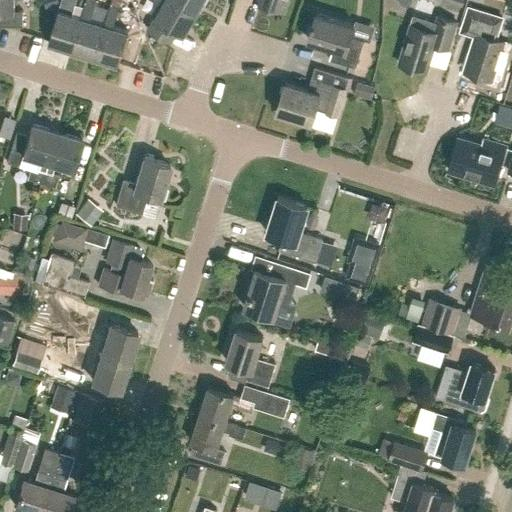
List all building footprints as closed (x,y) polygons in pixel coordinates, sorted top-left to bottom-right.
[(0,0),(0,24),(23,25),(23,10),(15,10),(15,0),(0,0)] [(82,15),(81,15),(84,6),(76,4),(77,0),(61,0),(48,42),(72,49),(82,15)] [(105,23),(104,22),(91,18),(96,0),(86,0),(84,6),(81,15),(82,15),(72,49),(95,56),(105,23)] [(173,0),(155,0),(161,3),(148,26),(149,30),(170,41),(176,30),(185,34),(197,13),(173,0)] [(173,0),(197,13),(204,0),(173,0)] [(254,0),(285,10),(287,0),(254,0)] [(105,23),(95,56),(118,63),(129,29),(114,25),(119,7),(110,4),(104,22),(105,23)] [(492,79),(505,40),(496,37),(502,17),(469,6),(461,30),(475,34),(464,67),(469,69),(468,71),(492,79)] [(356,66),(364,39),(351,35),(354,23),(316,11),(308,38),(333,46),(329,58),(356,66)] [(457,21),(438,15),(436,21),(413,14),(399,62),(427,70),(435,43),(448,48),(457,21)] [(338,115),(346,88),(349,76),(316,66),(309,89),(286,82),(277,110),(311,121),(316,106),(327,110),(327,111),(338,115)] [(355,78),(351,91),(369,95),(372,83),(355,78)] [(41,181),(57,129),(32,122),(28,134),(16,130),(7,161),(20,165),(23,153),(41,158),(38,167),(31,165),(28,177),(41,181)] [(57,129),(41,181),(55,185),(58,173),(51,171),(54,162),(73,168),(82,137),(57,129)] [(494,183),(506,145),(485,138),(482,148),(457,140),(448,169),(494,183)] [(160,196),(170,163),(144,155),(135,182),(123,179),(116,203),(142,211),(147,193),(160,196)] [(316,260),(323,237),(300,230),(308,205),(278,196),(267,232),(283,237),(279,248),(316,260)] [(85,200),(76,212),(90,223),(100,211),(85,200)] [(60,203),(57,211),(70,216),(73,207),(60,203)] [(14,216),(13,227),(26,228),(26,217),(14,216)] [(104,245),(108,233),(85,227),(82,239),(104,245)] [(379,244),(356,236),(349,259),(353,261),(348,275),(367,281),(379,244)] [(134,245),(134,244),(113,238),(106,260),(113,262),(110,268),(104,266),(99,283),(123,291),(125,286),(148,294),(152,279),(153,279),(153,278),(147,276),(151,262),(140,258),(142,250),(140,247),(134,245)] [(20,266),(30,269),(34,258),(24,254),(20,266)] [(83,293),(87,278),(69,273),(73,262),(49,255),(42,281),(83,293)] [(306,284),(310,272),(275,261),(271,272),(256,267),(244,305),(275,316),(287,278),(306,284)] [(509,325),(511,317),(511,293),(500,289),(506,271),(487,265),(477,294),(478,294),(472,313),(509,325)] [(360,286),(324,274),(319,290),(355,302),(360,286)] [(2,293),(25,293),(25,275),(2,275),(2,293)] [(415,319),(422,297),(409,293),(403,315),(415,319)] [(453,331),(460,307),(431,297),(423,322),(453,331)] [(386,319),(367,312),(360,331),(379,338),(386,319)] [(0,340),(7,343),(15,320),(0,315),(0,340)] [(85,332),(70,327),(66,340),(129,359),(138,330),(110,321),(110,322),(90,315),(85,332)] [(448,350),(453,336),(419,325),(414,339),(448,350)] [(268,385),(276,362),(257,356),(264,336),(237,327),(227,360),(250,368),(246,378),(268,385)] [(371,337),(360,333),(356,343),(368,347),(371,337)] [(347,359),(350,349),(318,339),(314,349),(347,359)] [(72,373),(92,379),(92,380),(119,388),(129,359),(66,340),(62,351),(78,356),(72,373)] [(366,379),(370,365),(351,359),(347,374),(366,379)] [(68,383),(72,369),(48,361),(43,375),(68,383)] [(485,399),(495,368),(472,361),(469,371),(453,366),(443,398),(482,410),(482,409),(485,409),(488,402),(485,399)] [(18,380),(21,371),(8,367),(4,381),(13,383),(18,380)] [(200,412),(226,420),(231,404),(252,411),(254,405),(284,415),(290,398),(259,388),(255,400),(234,394),(235,393),(209,385),(200,412)] [(57,386),(51,405),(68,411),(74,391),(57,386)] [(99,427),(108,399),(80,391),(71,418),(99,427)] [(226,421),(226,420),(200,412),(191,440),(195,441),(191,453),(221,463),(225,450),(217,447),(222,431),(243,438),(247,427),(226,421)] [(465,463),(476,428),(455,421),(456,417),(437,412),(433,426),(443,429),(435,453),(443,455),(443,456),(465,463)] [(0,459),(13,464),(21,437),(20,437),(27,417),(14,413),(10,426),(9,426),(7,432),(0,454),(0,459)] [(21,437),(13,464),(26,468),(35,441),(21,437)] [(388,458),(402,463),(422,469),(428,450),(394,439),(388,458)] [(37,511),(40,511),(60,451),(44,446),(38,468),(40,468),(36,481),(24,477),(15,505),(37,511)] [(60,451),(40,511),(67,511),(74,493),(63,489),(73,455),(60,451)] [(427,471),(422,469),(402,463),(392,495),(408,500),(404,511),(449,511),(454,497),(433,490),(435,487),(423,483),(427,471)] [(268,486),(251,480),(246,496),(263,501),(268,486)]
